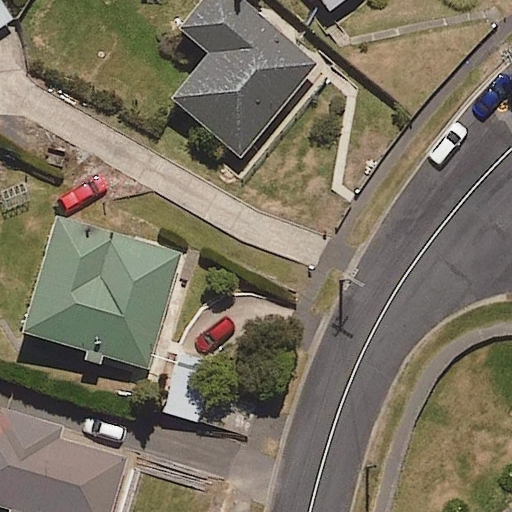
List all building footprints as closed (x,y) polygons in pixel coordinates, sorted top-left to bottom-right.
[(0,0),(0,23),(10,16),(0,2),(0,0)] [(195,52),(159,98),(236,159),(312,62),(233,0),(187,0),(165,28),(195,52)] [(311,0),(322,13),(337,0),(311,0)] [(173,253),(39,216),(7,332),(76,351),(73,360),(91,365),(93,355),(141,369),(173,253)] [(172,352),(156,412),(245,435),(253,404),(214,394),(221,365),(172,352)] [(0,508),(1,509),(0,511),(105,511),(120,457),(49,438),(52,425),(0,411),(0,508)] [(511,511),(511,498),(488,511),(511,511)]
